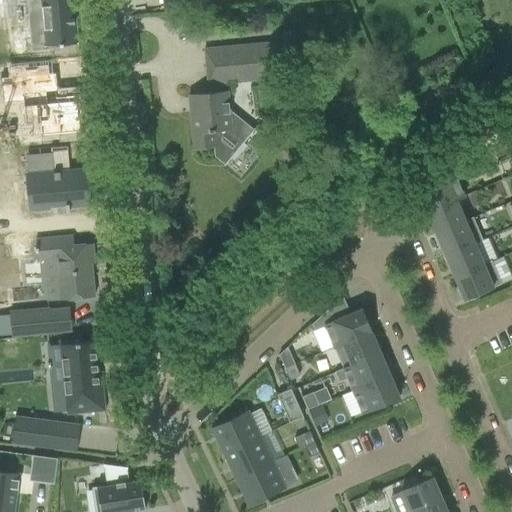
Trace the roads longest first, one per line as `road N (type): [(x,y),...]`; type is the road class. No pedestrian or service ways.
road 1 (unclassified): [(162,437),(147,399),(111,0)]
road 2 (residential): [(511,483),(405,230),(365,246)]
road 3 (residential): [(365,246),(162,437)]
road 4 (residential): [(365,246),(444,433)]
road 5 (residential): [(281,511),(352,470),(444,433)]
